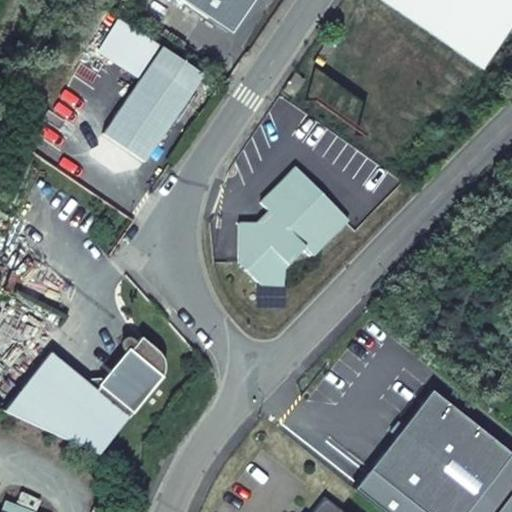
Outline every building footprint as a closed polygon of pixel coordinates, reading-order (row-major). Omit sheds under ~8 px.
[(511,0),(379,0),(482,69),(511,25),(511,0)] [(143,163),(195,86),(202,76),(160,48),(102,134),(143,163)] [(292,96),(304,80),(294,74),(283,90),(292,96)] [(312,256),(347,220),(294,167),(259,203),(271,215),(261,224),(238,223),(237,264),(245,264),(244,270),(259,285),(282,286),(283,269),(304,248),(312,256)] [(144,350),(149,345),(140,337),(135,342),(144,350)] [(48,352),(1,411),(97,454),(160,378),(163,370),(163,366),(162,361),(159,354),(149,345),(144,350),(135,342),(131,339),(128,338),(125,339),(123,340),(122,345),(123,347),(127,352),(103,381),(99,378),(89,379),(86,383),(48,352)] [(511,511),(511,455),(431,390),(353,487),(384,511),(511,511)] [(340,511),(322,497),(310,511),(340,511)] [(0,511),(32,511),(4,501),(0,510),(0,511)]
